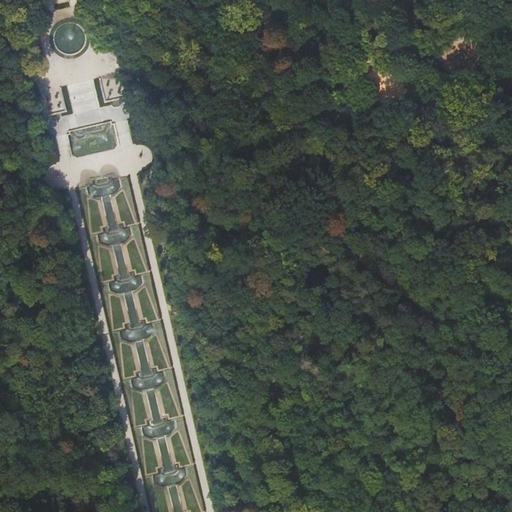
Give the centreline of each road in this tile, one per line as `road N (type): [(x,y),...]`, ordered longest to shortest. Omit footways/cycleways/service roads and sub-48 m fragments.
road 1 (track): [(511,370),(107,65),(40,71),(8,0)]
road 2 (track): [(123,147),(208,511)]
road 3 (track): [(62,159),(145,511)]
road 4 (track): [(128,162),(18,181),(0,123)]
road 5 (track): [(0,386),(79,511)]
